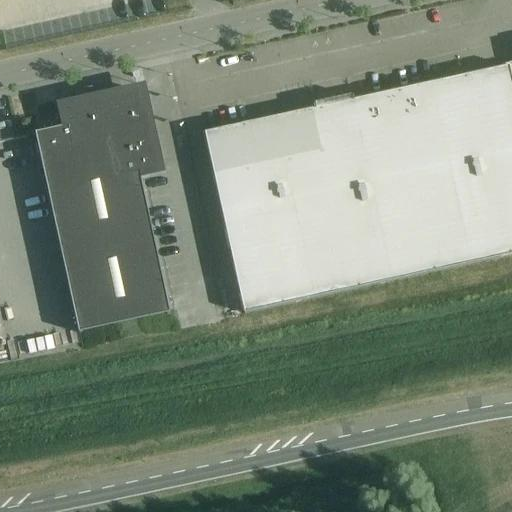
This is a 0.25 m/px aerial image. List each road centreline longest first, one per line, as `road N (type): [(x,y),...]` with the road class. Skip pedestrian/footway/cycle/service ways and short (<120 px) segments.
road 1 (primary): [(511,411),(27,511)]
road 2 (unknown): [(164,105),(472,37),(495,0)]
road 3 (unclassified): [(349,0),(0,76)]
road 4 (unknown): [(151,43),(201,309)]
